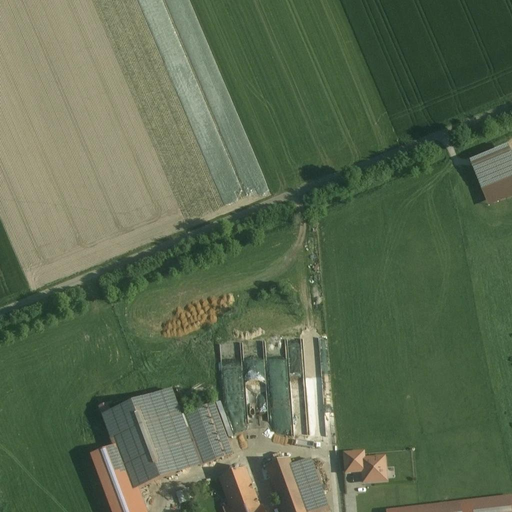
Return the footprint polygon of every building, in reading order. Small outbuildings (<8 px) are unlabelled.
[(511,158),(510,153),(500,157),(472,169),(479,185),(482,191),(511,178),(511,158)] [(182,417),(173,392),(103,418),(132,493),(201,467),(182,417)] [(213,406),(182,417),(201,467),(232,456),(213,406)] [(236,440),(240,451),(253,446),(249,435),(236,440)] [(364,473),(363,462),(364,462),(363,455),(346,457),(347,474),(364,473)] [(307,511),(291,467),(289,460),(266,469),(282,511),(307,511)] [(364,462),(363,462),(364,473),(365,484),(386,482),(384,460),(364,462)] [(329,511),(311,461),(291,467),(307,511),(329,511)] [(246,470),(219,480),(231,511),(263,511),(262,508),(260,509),(246,470)]
